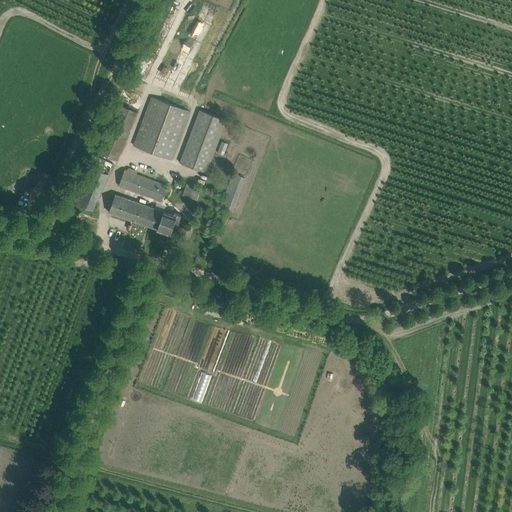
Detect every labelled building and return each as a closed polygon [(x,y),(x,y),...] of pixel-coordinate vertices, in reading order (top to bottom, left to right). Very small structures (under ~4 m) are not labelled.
[(151,96),(133,145),(172,160),(190,111),(151,96)] [(199,110),(179,162),(207,173),(227,120),(199,110)] [(0,112),(0,140),(22,150),(33,128),(0,112)] [(107,124),(95,151),(118,161),(130,134),(128,133),(107,124)] [(45,148),(38,166),(44,169),(40,181),(46,183),(57,152),(45,148)] [(92,210),(97,201),(110,174),(108,173),(112,164),(93,155),(90,164),(91,165),(73,201),(92,210)] [(118,186),(161,202),(168,186),(124,169),(118,186)] [(232,213),(245,178),(233,173),(220,208),(232,213)] [(183,195),(197,200),(201,189),(187,184),(183,195)] [(108,212),(156,229),(170,233),(174,234),(178,233),(184,235),(186,229),(179,226),(178,223),(177,223),(180,214),(173,212),(173,215),(147,206),(148,203),(146,202),(145,205),(115,194),(108,212)] [(227,315),(227,313),(230,304),(210,297),(207,309),(227,315)]
